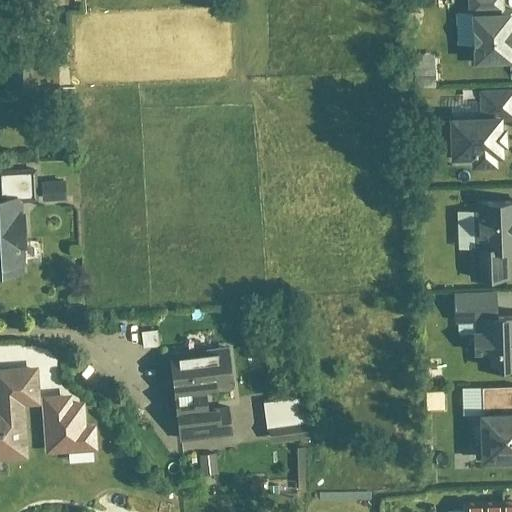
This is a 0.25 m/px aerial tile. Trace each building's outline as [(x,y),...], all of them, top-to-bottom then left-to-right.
[(471,0),(472,12),(506,10),(505,0),(471,0)] [(471,12),(473,62),(511,60),(511,15),(511,10),(506,10),(472,12),(471,12)] [(15,48),(15,65),(31,66),(32,49),(15,48)] [(410,52),(410,85),(432,85),(432,51),(410,52)] [(511,85),(482,87),(482,110),(503,109),(511,108),(511,85)] [(482,110),(450,111),(452,155),(472,154),(472,161),(498,160),(498,153),(505,153),(503,109),(482,110)] [(0,167),(0,194),(22,193),(36,192),(34,166),(0,167)] [(65,177),(43,178),(43,196),(66,195),(65,177)] [(0,271),(25,270),(22,193),(0,194),(0,271)] [(509,247),(511,246),(511,194),(477,196),(479,248),(509,247)] [(510,275),(509,247),(479,248),(469,248),(470,276),(510,275)] [(479,312),(499,311),(498,287),(455,289),(456,313),(479,312)] [(481,365),(511,363),(511,310),(499,311),(479,312),(481,365)] [(175,390),(234,384),(230,344),(170,350),(175,390)] [(0,458),(29,457),(26,401),(42,400),(40,363),(0,364),(0,458)] [(511,381),(484,383),(485,407),(511,405),(511,381)] [(178,408),(182,438),(222,433),(218,403),(178,408)] [(481,407),(483,458),(511,457),(511,405),(485,407),(481,407)] [(270,424),(272,438),(308,434),(306,420),(270,424)] [(203,470),(219,469),(217,450),(201,452),(203,470)] [(465,511),(511,511),(511,496),(465,499),(465,511)]
